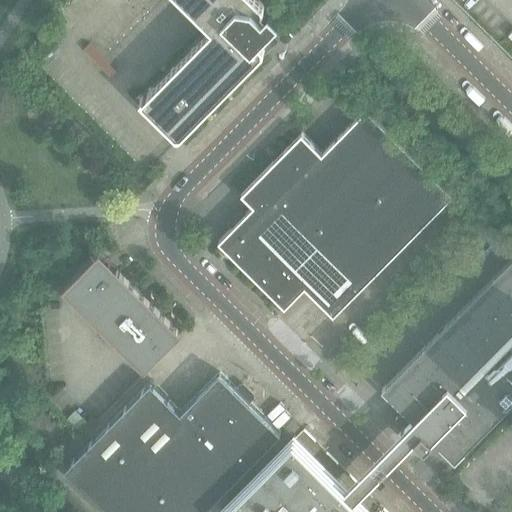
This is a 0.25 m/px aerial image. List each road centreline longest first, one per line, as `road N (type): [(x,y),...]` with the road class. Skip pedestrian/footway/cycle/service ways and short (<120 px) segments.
road 1 (unclassified): [(428,511),(165,251),(159,232),(170,193),(370,0)]
road 2 (unknown): [(165,215),(99,254),(73,283),(76,322),(109,368)]
road 3 (unclassified): [(511,106),(403,0)]
